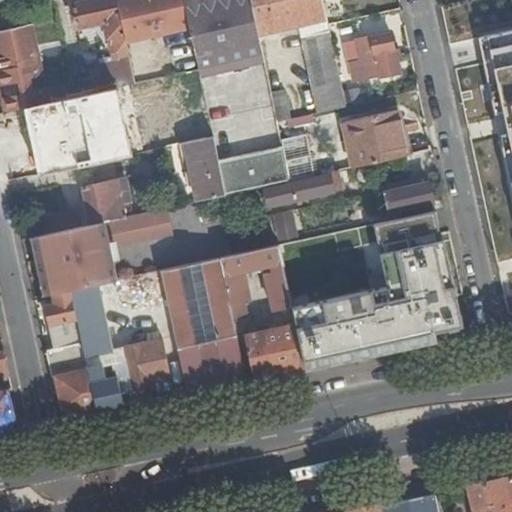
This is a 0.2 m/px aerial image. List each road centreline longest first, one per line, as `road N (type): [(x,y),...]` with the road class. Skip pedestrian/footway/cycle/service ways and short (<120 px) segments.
road 1 (residential): [(420,0),(501,381)]
road 2 (primary): [(134,504),(511,419)]
road 3 (primary): [(501,381),(147,444)]
road 4 (residential): [(0,246),(50,463)]
